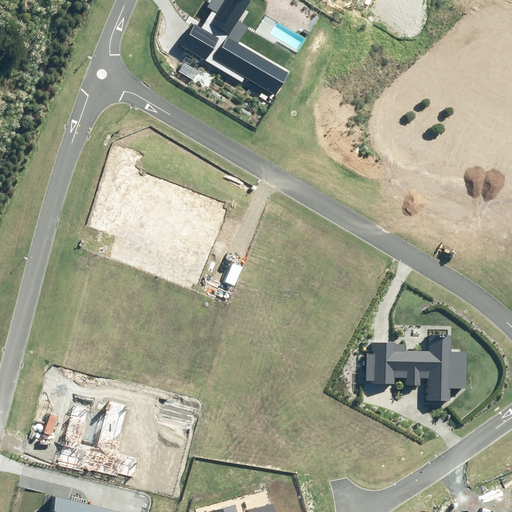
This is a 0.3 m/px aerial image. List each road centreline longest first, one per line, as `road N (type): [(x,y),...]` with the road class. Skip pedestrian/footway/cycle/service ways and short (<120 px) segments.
road 1 (residential): [(118,92),(319,204),(511,329)]
road 2 (residential): [(96,100),(51,204),(0,402)]
road 3 (residential): [(387,503),(511,418)]
